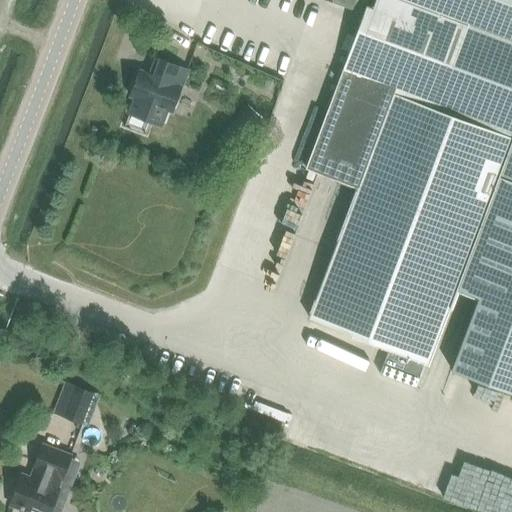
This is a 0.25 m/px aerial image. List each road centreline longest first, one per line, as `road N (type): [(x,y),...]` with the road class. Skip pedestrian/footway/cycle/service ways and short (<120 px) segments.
road 1 (unknown): [(131,0),(246,20),(302,58),(294,110),(194,332)]
road 2 (unknown): [(275,360),(511,452)]
road 3 (unclassified): [(0,197),(76,0)]
road 4 (unknown): [(0,265),(194,332)]
